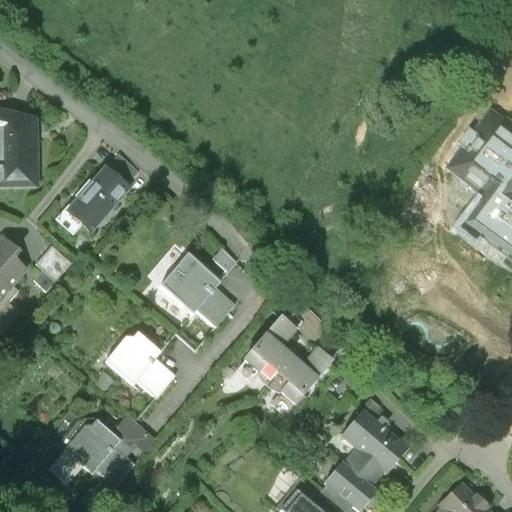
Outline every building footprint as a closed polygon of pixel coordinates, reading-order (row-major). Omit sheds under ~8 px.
[(48,178),(47,113),(0,100),(0,129),(9,132),(10,179),(48,178)] [(511,127),(510,126),(509,128),(493,116),(452,170),(488,197),(466,225),(511,259),(511,204),(511,203),(511,201),(511,127)] [(130,148),(118,162),(139,181),(151,167),(130,148)] [(86,229),(94,219),(103,227),(113,215),(111,212),(139,181),(118,162),(104,177),(102,175),(68,213),(86,229)] [(0,303),(1,304),(24,280),(38,265),(24,252),(29,246),(14,232),(3,244),(0,241),(0,303)] [(84,260),(64,242),(49,259),(56,266),(69,277),(84,260)] [(196,262),(176,285),(204,309),(207,305),(228,323),(246,303),(226,285),(232,278),(208,257),(204,262),(196,262)] [(59,287),(69,277),(56,266),(47,276),(59,287)] [(31,287),(24,280),(1,304),(0,303),(0,312),(16,327),(33,308),(22,297),(31,287)] [(260,372),(271,381),(292,356),(283,348),(298,330),(281,315),(244,359),(246,361),(239,370),(252,381),(260,372)] [(137,331),(117,355),(146,379),(149,375),(170,393),(187,372),(167,354),(173,347),(149,327),(145,331),(137,331)] [(302,365),(292,356),(271,381),(283,392),(272,405),(285,416),(333,361),(318,347),(302,365)] [(369,443),(368,444),(396,467),(398,468),(419,444),(375,407),(355,431),(369,443)] [(98,419),(62,462),(81,477),(98,457),(106,465),(109,461),(118,469),(107,481),(119,491),(148,457),(140,451),(150,439),(161,448),(172,435),(140,408),(130,420),(137,426),(132,433),(109,414),(105,419),(98,419)] [(382,483),(396,467),(368,444),(339,478),(340,479),(366,501),(372,506),(388,488),(382,483)] [(331,489),(357,511),(366,501),(340,479),(331,489)] [(505,511),(473,479),(450,501),(454,504),(445,511),(505,511)] [(289,501),(301,511),(339,511),(306,482),(289,501)]
